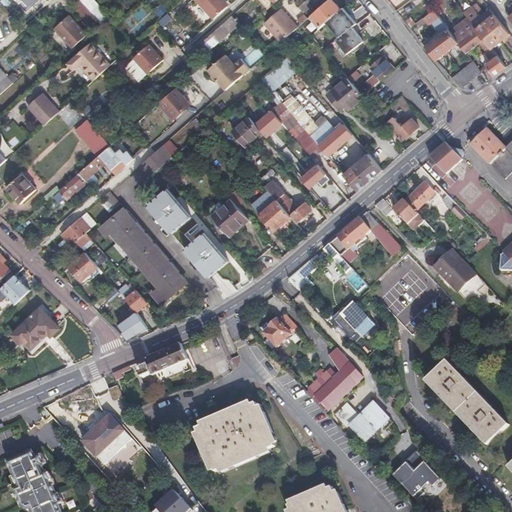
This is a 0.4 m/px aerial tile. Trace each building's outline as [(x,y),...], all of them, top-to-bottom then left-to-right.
[(18,0),(27,10),(38,0),(18,0)] [(80,0),(74,6),(86,21),(94,14),(93,13),(81,0),(80,0)] [(93,13),(100,6),(94,0),(81,0),(93,13)] [(196,0),(214,19),(228,6),(222,0),(196,0)] [(312,5),(307,0),(299,7),(304,12),(312,5)] [(325,24),(342,9),(333,0),(329,0),(312,15),(322,27),(325,24)] [(158,18),(168,14),(165,5),(155,8),(158,18)] [(102,22),(108,16),(100,6),(93,13),(94,14),(102,22)] [(495,51),(503,44),(485,22),(481,16),(473,6),(464,14),(467,18),(476,29),(484,39),(492,49),(493,49),(495,51)] [(298,27),(282,9),(265,23),(282,42),(298,27)] [(481,16),(485,22),(495,14),(490,9),(481,16)] [(448,52),(459,43),(451,31),(449,29),(448,29),(434,10),(423,19),(427,23),(429,25),(432,23),(442,34),(437,37),(448,52)] [(164,27),(174,20),(170,14),(160,21),(164,27)] [(302,24),(309,18),(305,14),(298,19),(302,24)] [(503,44),(511,37),(511,35),(495,14),(485,22),(503,44)] [(56,28),(74,48),(88,35),(70,15),(56,28)] [(240,24),(233,16),(203,42),(210,50),(240,24)] [(484,39),(476,29),(467,18),(451,31),(459,43),(467,53),(471,50),(478,44),(484,39)] [(419,30),(427,23),(423,19),(415,25),(419,30)] [(317,42),(331,30),(325,24),(322,27),(312,35),(317,42)] [(364,41),(353,27),(336,40),(347,54),(364,41)] [(28,30),(23,35),(27,39),(32,34),(28,30)] [(437,60),(448,52),(437,37),(426,46),(437,60)] [(478,44),(491,62),(498,56),(495,51),(493,49),(492,49),(484,39),(478,44)] [(111,65),(91,43),(68,63),(75,71),(80,65),(82,64),(86,68),(84,70),(94,81),(111,65)] [(164,60),(150,44),(134,58),(149,74),(164,60)] [(300,60),(294,52),(287,57),(294,65),(300,60)] [(226,91),(251,69),(242,59),(234,65),(226,56),(209,71),(226,91)] [(382,81),(395,69),(384,56),(370,67),(376,74),(382,81)] [(494,76),(507,67),(498,56),(491,62),(487,65),(488,66),(494,76)] [(263,80),(274,93),(298,72),(287,59),(263,80)] [(465,87),(482,72),(473,61),(453,78),(461,87),(465,87)] [(491,78),(494,76),(488,66),(485,69),(491,78)] [(0,94),(19,78),(14,72),(9,77),(1,68),(0,69),(0,94)] [(352,83),(361,76),(357,70),(348,78),(352,83)] [(198,71),(193,76),(201,85),(206,80),(198,71)] [(372,89),(382,81),(376,74),(366,82),(372,89)] [(349,110),(364,98),(363,97),(352,83),(348,78),(327,96),(339,110),(344,105),(346,107),(349,110)] [(139,99),(127,85),(123,88),(135,102),(139,99)] [(191,104),(177,88),(160,103),(174,120),(191,104)] [(60,111),(44,93),(28,107),(45,125),(60,111)] [(412,107),(402,96),(380,116),(384,120),(400,106),(406,111),(412,107)] [(323,149),(329,156),(347,141),(337,129),(324,116),(315,124),(293,97),(284,104),(323,149)] [(313,157),(323,149),(284,104),(282,102),(272,111),(283,123),(313,157)] [(283,123),(272,111),(272,110),(256,124),(263,132),(267,137),(283,123)] [(114,133),(97,112),(88,120),(106,140),(114,133)] [(233,131),(246,147),(263,132),(256,124),(250,117),(233,131)] [(420,127),(412,119),(403,127),(395,117),(388,123),(404,141),(420,127)] [(201,124),(197,118),(192,122),(197,128),(201,124)] [(111,146),(88,120),(76,130),(99,157),(111,146)] [(354,135),(344,123),(337,129),(347,141),(354,135)] [(511,152),(507,148),(488,128),(472,144),(497,170),(505,176),(511,169),(511,152)] [(276,135),(271,139),(277,147),(282,144),(276,135)] [(453,148),(448,143),(431,158),(448,174),(464,160),(463,158),(453,148)] [(111,146),(99,157),(80,173),(80,174),(60,191),(66,198),(73,192),(80,186),(81,189),(88,183),(86,180),(106,163),(112,170),(123,160),(111,146)] [(163,146),(140,166),(150,177),(164,165),(170,160),(172,158),(163,146)] [(465,151),(453,148),(463,158),(465,151)] [(376,177),(383,170),(370,154),(359,163),(367,171),(369,169),(376,177)] [(123,160),(112,170),(116,174),(127,165),(123,160)] [(173,165),(170,160),(164,165),(168,170),(173,165)] [(359,192),(376,177),(369,169),(367,171),(359,163),(345,175),(359,192)] [(311,188),(327,174),(319,164),(303,178),(311,188)] [(297,223),(312,210),(306,202),(298,209),(272,178),(277,174),(272,169),(260,179),(270,191),(271,192),(278,200),(292,217),(297,223)] [(511,169),(505,176),(497,170),(506,179),(511,173),(511,169)] [(37,189),(23,174),(7,188),(21,204),(37,189)] [(407,201),(417,211),(436,193),(426,183),(407,201)] [(179,189),(173,194),(178,199),(183,195),(179,189)] [(239,208),(245,202),(235,191),(229,196),(232,199),(239,208)] [(274,232),(292,217),(278,200),(271,192),(270,191),(252,207),(260,215),(274,232)] [(59,192),(53,198),(59,204),(65,199),(59,192)] [(448,195),(442,201),(462,221),(468,215),(448,195)] [(106,196),(102,199),(112,211),(116,208),(106,196)] [(239,208),(232,199),(225,205),(212,216),(230,237),(250,220),(239,208)] [(392,207),(384,199),(377,205),(387,217),(393,211),(391,208),(392,207)] [(405,199),(394,209),(414,229),(418,226),(419,227),(426,221),(417,211),(407,201),(405,199)] [(212,216),(225,205),(221,201),(209,212),(212,216)] [(187,283),(125,209),(102,228),(108,235),(112,232),(152,279),(146,285),(162,304),(187,283)] [(224,242),(197,210),(194,212),(193,215),(184,211),(180,221),(189,224),(190,222),(198,231),(192,236),(189,244),(191,247),(186,250),(196,263),(203,258),(204,259),(206,257),(211,246),(209,244),(213,241),(213,242),(221,245),(224,242)] [(97,224),(87,212),(82,217),(91,229),(97,224)] [(331,244),(350,264),(359,256),(354,250),(368,238),(367,236),(373,231),(394,256),(403,247),(369,212),(331,244)] [(488,224),(494,230),(504,220),(498,214),(488,224)] [(87,233),(91,229),(82,217),(63,234),(72,245),(77,241),(82,247),(92,238),(87,233)] [(484,238),(474,248),(479,253),(489,243),(484,238)] [(331,244),(325,249),(348,273),(353,268),(350,264),(331,244)] [(511,244),(504,252),(502,254),(502,270),(511,270),(511,244)] [(478,275),(454,250),(435,268),(460,293),(478,275)] [(87,277),(99,266),(87,253),(69,268),(81,282),(87,277)] [(0,281),(12,270),(5,263),(0,258),(0,281)] [(308,281),(299,271),(289,279),(299,289),(308,281)] [(356,272),(347,277),(358,294),(367,288),(356,272)] [(31,290),(17,275),(2,288),(0,290),(0,298),(4,302),(10,296),(17,304),(31,290)] [(119,291),(114,286),(104,295),(108,300),(119,291)] [(138,312),(148,303),(137,290),(126,299),(138,312)] [(338,322),(333,326),(349,342),(358,333),(361,336),(374,322),(355,302),(347,310),(344,308),(334,318),(338,322)] [(60,328),(41,308),(13,335),(21,344),(25,341),(32,349),(49,334),(52,337),(60,328)] [(148,327),(137,312),(120,325),(124,331),(123,333),(128,340),(148,327)] [(269,323),(262,329),(279,348),(299,328),(285,313),(271,326),(269,323)] [(149,365),(140,369),(144,378),(153,374),(154,376),(155,375),(188,361),(190,360),(183,343),(146,359),(149,365)] [(363,353),(370,358),(375,352),(368,346),(363,353)] [(333,379),(327,372),(307,391),(327,413),(342,399),(366,377),(338,348),(330,355),(341,371),(333,379)] [(511,425),(448,360),(426,381),(489,446),(511,425)] [(188,361),(155,375),(159,383),(192,369),(188,361)] [(114,373),(117,380),(124,377),(121,370),(114,373)] [(119,386),(111,390),(116,400),(124,397),(119,386)] [(348,427),(350,425),(366,442),(391,418),(375,402),(360,415),(350,405),(349,405),(342,399),(327,413),(335,422),(339,418),(348,427)] [(252,401),(201,423),(203,426),(207,424),(253,404),(252,401)] [(203,426),(198,428),(199,432),(217,472),(220,470),(252,457),(271,448),(276,446),(275,445),(267,426),(259,407),(257,403),(253,404),(207,424),(203,426)] [(279,443),(263,405),(259,407),(267,426),(275,445),(279,443)] [(126,431),(116,419),(107,427),(103,422),(83,441),(98,457),(100,455),(102,458),(114,447),(112,444),(126,431)] [(216,471),(199,432),(196,434),(212,472),(216,471)] [(252,457),(220,470),(222,474),(273,452),(271,448),(252,457)] [(63,511),(59,502),(61,501),(48,471),(46,472),(43,465),(46,464),(41,454),(37,456),(35,450),(9,461),(17,479),(19,484),(14,486),(23,507),(24,508),(25,509),(27,511),(29,511),(31,511),(32,511),(33,510),(34,511),(63,511)] [(396,473),(418,498),(443,477),(421,451),(396,473)] [(291,505),(318,494),(330,488),(328,485),(290,501),(291,505)] [(291,505),(290,506),(292,509),(292,511),(344,511),(336,492),(333,487),(330,488),(318,494),(291,505)] [(176,489),(153,511),(190,511),(195,507),(176,489)] [(344,511),(348,511),(339,490),(336,492),(344,511)]
